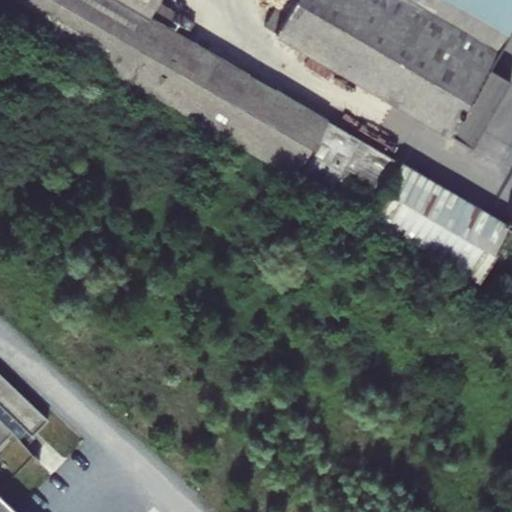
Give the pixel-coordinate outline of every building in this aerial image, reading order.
[(0,0),(344,199),(355,182),(387,201),(411,160),(193,35),(202,21),(166,0),(0,0)] [(292,0),(286,12),(274,30),(448,131),(467,99),(486,66),(502,38),(509,27),(462,0),(292,0)] [(511,0),(462,0),(509,27),(511,20),(511,0)] [(274,5),(263,24),(274,30),(286,12),(274,5)] [(486,66),(507,78),(511,70),(511,43),(502,38),(486,66)] [(467,99),(488,111),(507,78),(486,66),(467,99)] [(448,131),(469,143),(488,111),(467,99),(448,131)] [(387,201),(377,218),(487,281),(511,234),(511,218),(411,160),(387,201)] [(38,511),(0,475),(0,446),(24,422),(34,441),(45,429),(43,427),(56,412),(0,359),(0,511),(38,511)]
